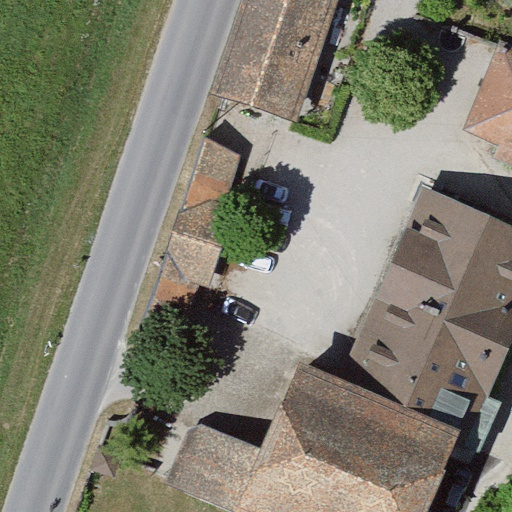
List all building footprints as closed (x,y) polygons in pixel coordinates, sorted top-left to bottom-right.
[(248,0),(217,93),(297,120),(337,0),(248,0)] [(511,46),(501,42),(463,130),(511,151),(511,46)] [(246,151),(202,137),(139,323),(178,337),(197,283),(216,291),(243,212),(226,206),(246,151)] [(511,345),(511,223),(418,186),(342,372),(462,424),(477,429),(511,345)] [(342,372),(303,356),(262,450),(198,423),(172,485),(235,511),(424,511),(462,424),(342,372)]
